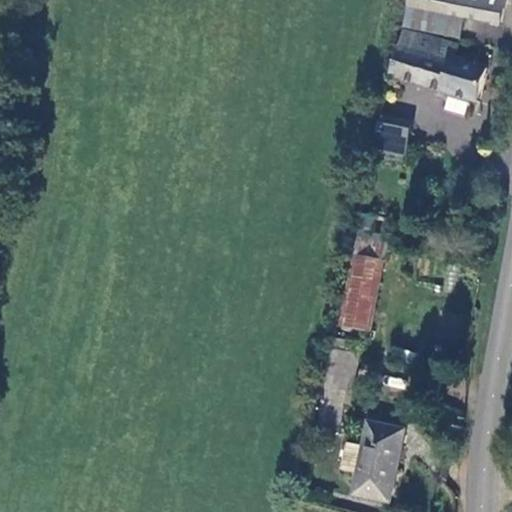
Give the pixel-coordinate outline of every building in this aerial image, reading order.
[(505,26),(509,0),(412,0),(411,8),(469,20),(505,26)] [(405,29),(465,42),(469,20),(411,8),(408,7),(405,29)] [(462,53),(405,41),(397,82),(485,101),(491,71),(460,64),(462,53)] [(384,116),(379,143),(407,151),(415,123),(384,116)] [(358,238),(354,258),(381,263),(385,243),(358,238)] [(354,258),(339,331),(366,336),(381,263),(354,258)] [(334,354),(329,377),(357,383),(362,360),(334,354)] [(357,383),(329,377),(324,400),(348,404),(352,405),(357,383)] [(345,423),(348,404),(324,400),(320,420),(345,423)] [(344,434),(345,423),(320,420),(318,434),(344,434)] [(372,426),(367,449),(363,477),(359,495),(393,503),(407,432),(372,426)] [(363,477),(367,449),(351,444),(345,473),(363,477)]
